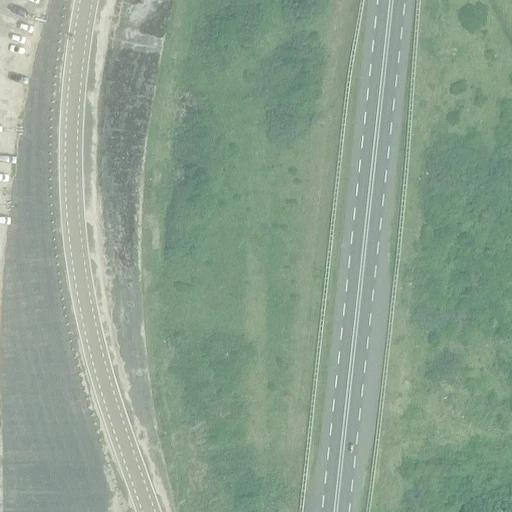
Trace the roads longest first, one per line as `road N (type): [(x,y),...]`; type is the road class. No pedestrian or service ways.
road 1 (unclassified): [(147,511),(102,379),(73,236),(71,108),(86,0)]
road 2 (primary): [(337,511),(391,0)]
